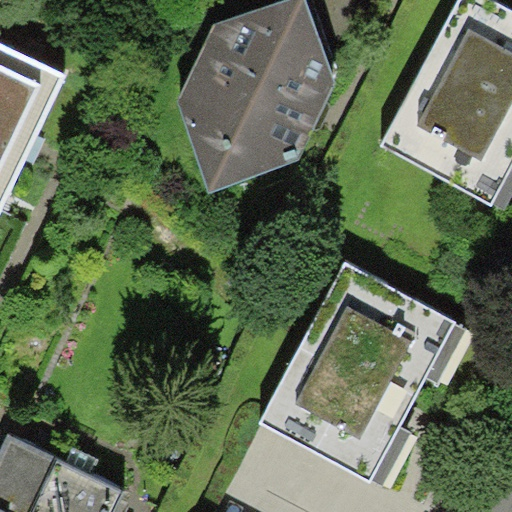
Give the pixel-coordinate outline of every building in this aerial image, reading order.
[(335,84),(300,0),(277,0),(212,27),(178,100),(210,189),(296,158),(335,84)] [(511,10),(492,0),(455,0),(377,143),(505,213),(511,199),(511,10)] [(0,210),(62,81),(0,51),(0,210)] [(471,331),(344,265),(258,429),(384,494),(414,436),(397,428),(424,376),(442,385),(471,331)] [(135,511),(140,503),(5,439),(0,449),(0,511),(135,511)]
